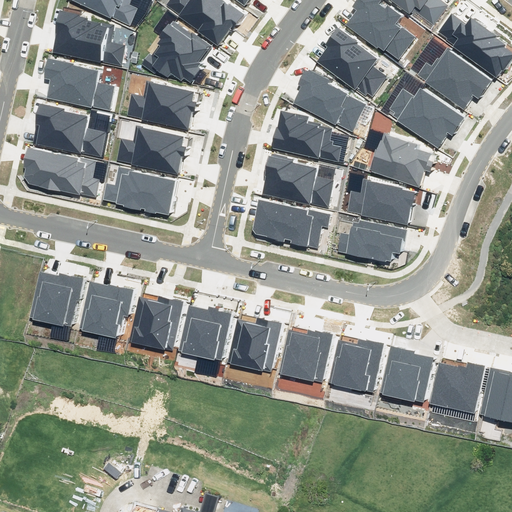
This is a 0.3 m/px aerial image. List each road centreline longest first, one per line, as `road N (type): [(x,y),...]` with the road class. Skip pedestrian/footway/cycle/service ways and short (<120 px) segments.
road 1 (residential): [(306,0),(245,99),(210,257)]
road 2 (residential): [(0,211),(210,257)]
road 3 (residential): [(210,257),(394,297),(413,286)]
road 4 (residential): [(413,286),(472,168),(511,115)]
road 5 (residential): [(413,286),(452,337),(511,350)]
road 6 (residential): [(0,120),(26,0)]
